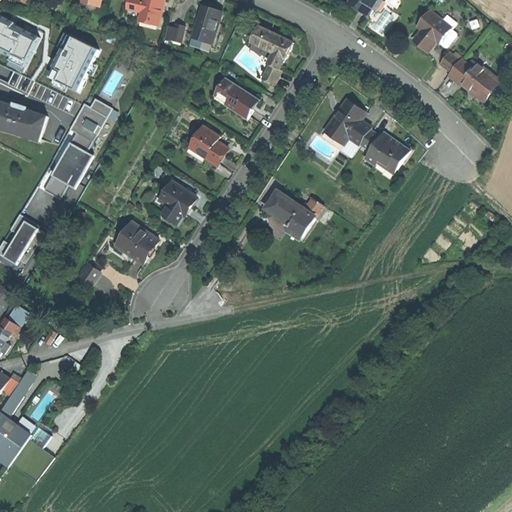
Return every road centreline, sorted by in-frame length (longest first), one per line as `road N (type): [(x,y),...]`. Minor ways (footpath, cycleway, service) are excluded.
road 1 (residential): [(150,326),(335,34)]
road 2 (track): [(511,272),(431,272),(233,308)]
road 3 (residential): [(335,34),(443,115),(457,151)]
road 4 (residential): [(0,368),(150,326)]
